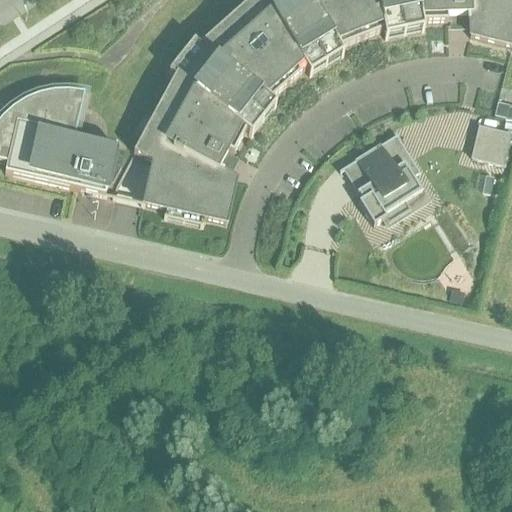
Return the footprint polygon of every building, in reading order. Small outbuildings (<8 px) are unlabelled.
[(511,0),(253,0),(198,49),(192,44),(167,75),(173,80),(132,157),(152,168),(143,209),(164,214),(162,222),(201,231),(203,223),(225,228),(234,184),(219,181),(223,175),(217,172),(226,155),(232,158),(233,156),(232,156),(243,136),(250,140),(274,109),(268,104),(304,73),(308,80),(342,59),(338,52),(382,35),(383,42),(423,34),(421,27),(444,25),(444,26),(446,26),(446,20),(465,19),(465,26),(472,25),(468,41),(511,51),(511,50),(511,0)] [(104,200),(115,150),(73,140),(83,98),(67,95),(52,96),(38,99),(24,105),(12,113),(0,123),(0,167),(6,168),(4,178),(104,200)] [(501,169),(509,138),(478,131),(470,162),(501,169)] [(411,181),(418,177),(396,141),(397,140),(396,138),(338,175),(339,176),(348,171),(362,192),(355,196),(356,198),(357,198),(361,204),(357,206),(372,230),(384,222),(387,228),(409,214),(403,206),(420,196),(411,181)] [(451,292),(448,304),(461,306),(464,295),(451,292)]
